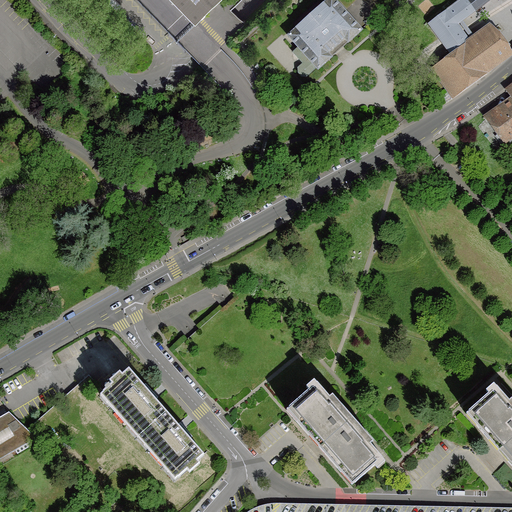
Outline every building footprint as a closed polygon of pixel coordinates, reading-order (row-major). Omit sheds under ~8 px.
[(219,0),(200,20),(197,22),(174,0),(139,0),(142,3),(194,56),(201,64),(212,54),(223,43),(226,41),(246,21),(238,14),(232,7),(239,0),(219,0)] [(187,0),(196,9),(205,0),(187,0)] [(363,34),(333,0),(332,0),(287,40),(318,75),(333,62),(329,58),(345,44),(349,48),(363,34)] [(463,21),(491,0),(462,0),(430,25),(438,37),(443,44),(452,56),(470,42),(462,32),(457,25),(463,20),(463,21)] [(471,44),(470,42),(452,56),(435,68),(456,97),(492,71),(510,54),(490,28),(479,36),(480,37),(471,44)] [(511,102),(486,120),(503,144),(511,137),(511,102)] [(167,413),(130,370),(105,392),(101,396),(138,438),(167,413)] [(310,391),(290,408),(323,446),(354,419),(333,396),(330,398),(315,381),(307,388),(310,391)] [(511,400),(510,402),(495,384),(487,392),(489,395),(469,412),(502,449),(511,440),(511,400)] [(28,429),(10,413),(0,418),(0,458),(36,437),(28,429)] [(204,455),(167,413),(138,438),(176,480),(204,455)] [(374,442),(354,419),(323,446),(355,484),(376,466),(379,469),(386,462),(371,444),(374,442)] [(511,440),(502,449),(511,460),(511,440)]
